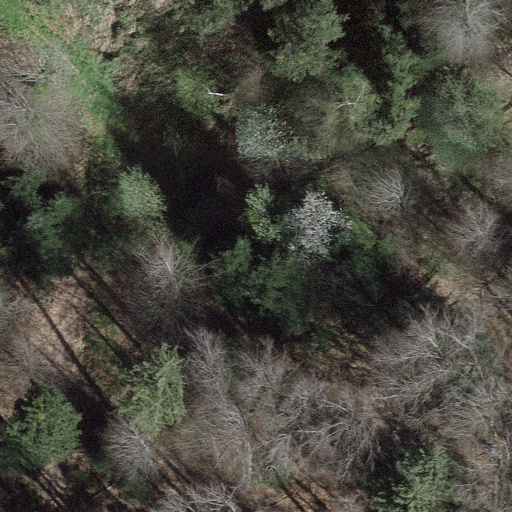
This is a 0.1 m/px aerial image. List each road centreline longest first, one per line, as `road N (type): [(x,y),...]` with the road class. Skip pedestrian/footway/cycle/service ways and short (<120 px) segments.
road 1 (track): [(511,412),(403,420),(304,391),(271,363),(71,56),(0,11)]
road 2 (track): [(95,88),(42,511)]
